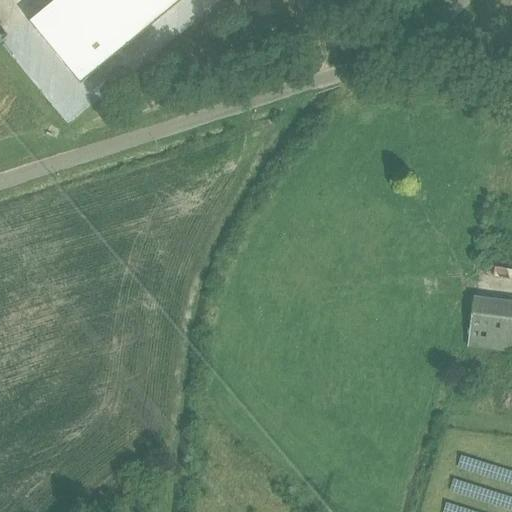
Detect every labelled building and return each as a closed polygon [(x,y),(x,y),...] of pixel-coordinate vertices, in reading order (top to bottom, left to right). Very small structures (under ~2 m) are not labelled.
[(99,0),(55,0),(53,3),(78,34),(104,65),(133,41),(99,0)] [(147,0),(99,0),(133,41),(162,17),(147,0)] [(147,0),(162,17),(182,0),(147,0)] [(53,3),(20,29),(46,60),(78,34),(53,3)] [(78,34),(46,60),(72,92),(104,65),(78,34)] [(473,296),(466,347),(496,351),(503,300),(473,296)]
